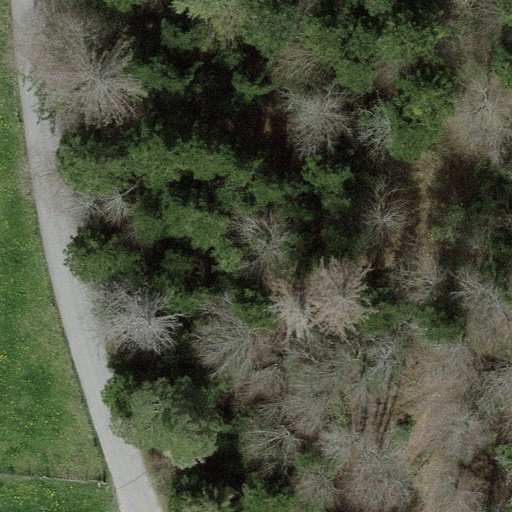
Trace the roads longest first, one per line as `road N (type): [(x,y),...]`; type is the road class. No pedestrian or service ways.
road 1 (unclassified): [(34,0),(85,352),(138,511)]
road 2 (track): [(511,308),(369,511)]
